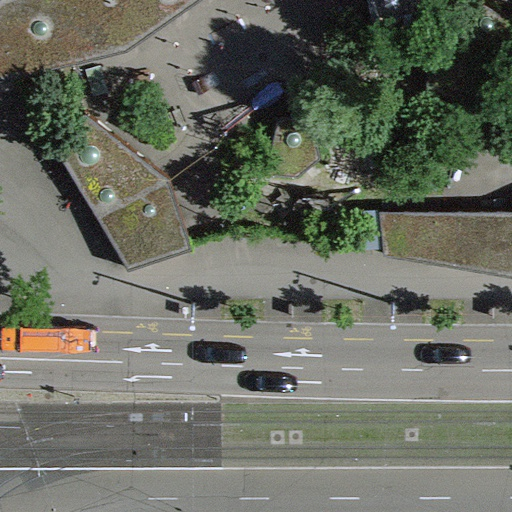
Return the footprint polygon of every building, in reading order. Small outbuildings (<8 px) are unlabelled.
[(0,0),(0,78),(19,74),(127,45),(193,0),(0,0)] [(483,0),(427,36),(426,82),(495,121),(498,69),(511,45),(511,14),(483,0)] [(59,143),(57,147),(128,266),(192,244),(191,241),(169,175),(85,108),(59,143)] [(265,171),(298,174),(321,155),(312,112),(278,112),(265,171)] [(511,205),(379,207),(383,247),(383,251),(511,272),(511,205)]
